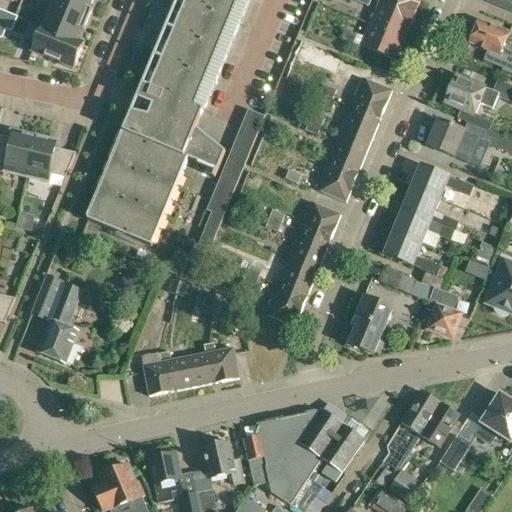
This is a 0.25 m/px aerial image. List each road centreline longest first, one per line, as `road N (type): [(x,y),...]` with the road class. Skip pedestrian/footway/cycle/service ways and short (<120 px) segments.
road 1 (residential): [(313,391),(309,365),(319,325),(452,0)]
road 2 (tertiary): [(56,446),(313,391)]
road 3 (residential): [(0,81),(100,101),(138,0)]
road 4 (residential): [(326,511),(421,370)]
